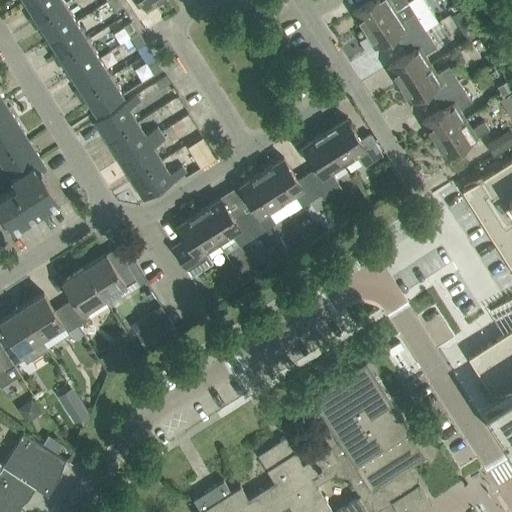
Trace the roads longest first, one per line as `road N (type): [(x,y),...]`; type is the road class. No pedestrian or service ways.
road 1 (residential): [(74,511),(124,432),(367,276),(511,493)]
road 2 (residential): [(246,152),(343,93),(285,0)]
road 3 (residential): [(111,219),(0,42)]
road 4 (residential): [(164,15),(246,152)]
road 5 (residential): [(134,220),(246,152)]
road 6 (residential): [(0,279),(111,219)]
